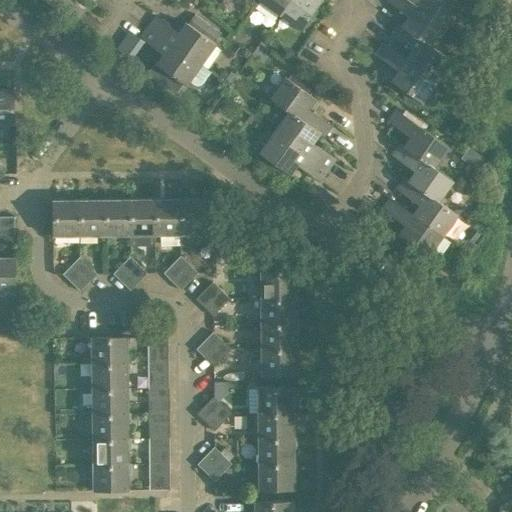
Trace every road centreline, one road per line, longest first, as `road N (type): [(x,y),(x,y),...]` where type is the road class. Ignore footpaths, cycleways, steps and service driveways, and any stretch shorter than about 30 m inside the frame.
road 1 (residential): [(186,511),(180,311),(163,301),(53,291),(40,270),(38,198)]
road 2 (residential): [(324,234),(103,78)]
road 3 (residential): [(353,0),(356,20),(332,60),(359,78),(367,173),(324,234)]
road 4 (residential): [(488,350),(324,234)]
road 5 (residential): [(408,511),(488,350)]
road 6 (residential): [(38,198),(41,159),(103,78)]
road 7 (residential): [(103,78),(0,4)]
